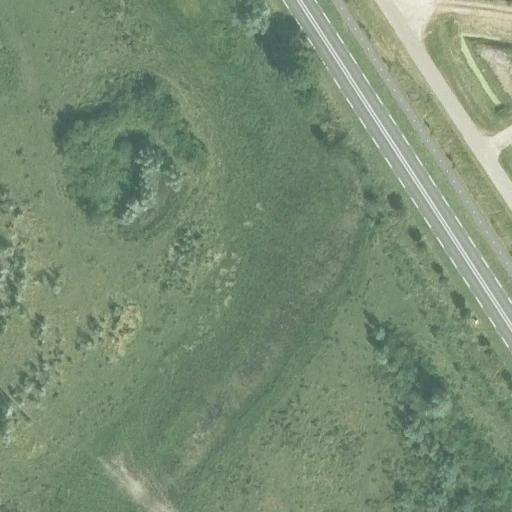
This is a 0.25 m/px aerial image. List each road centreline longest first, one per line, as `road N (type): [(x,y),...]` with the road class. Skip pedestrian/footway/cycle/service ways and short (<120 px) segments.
road 1 (primary): [(511,328),(298,0)]
road 2 (unclassified): [(511,198),(383,0)]
